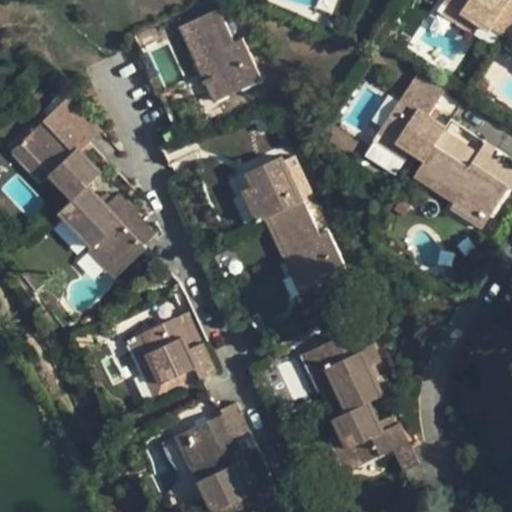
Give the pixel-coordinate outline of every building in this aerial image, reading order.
[(478,21),(447,0),(440,11),(471,32),(478,21)] [(511,0),(446,0),(447,0),(478,21),(492,31),(499,18),(511,26),(511,0)] [(212,65),(227,97),(264,80),(245,37),(237,42),(221,8),(183,27),(203,70),(212,65)] [(227,97),(212,65),(203,70),(219,102),(227,97)] [(419,73),(374,141),(407,162),(414,151),(427,160),(437,144),(430,139),(436,130),(443,135),(448,127),(431,116),(447,92),(419,73)] [(51,174),(73,198),(88,183),(101,171),(82,150),(101,132),(68,98),(21,143),(51,174)] [(157,135),(165,152),(196,137),(188,122),(157,135)] [(430,139),(437,144),(443,135),(436,130),(430,139)] [(196,137),(165,152),(172,167),(203,152),(196,137)] [(51,174),(21,143),(12,151),(43,183),(51,174)] [(470,167),(437,144),(427,160),(416,176),(455,202),(453,206),(485,227),(511,188),(511,165),(483,147),(470,167)] [(254,185),(269,219),(306,202),(284,155),(248,172),(254,185)] [(73,198),(60,211),(93,246),(89,250),(109,271),(141,241),(145,245),(157,232),(120,193),(108,204),(88,183),(73,198)] [(244,190),(259,224),(269,219),(254,185),(244,190)] [(321,234),(306,202),(269,219),(289,263),(298,258),(313,290),(349,272),(331,230),(321,234)] [(141,241),(109,271),(115,278),(148,248),(145,245),(141,241)] [(313,290),(298,258),(289,263),(303,294),(313,290)] [(236,327),(251,320),(237,288),(221,295),(236,327)] [(511,289),(503,303),(511,309),(511,289)] [(139,336),(154,370),(161,384),(197,368),(202,379),(218,371),(204,343),(200,345),(186,313),(139,336)] [(319,348),(336,384),(349,414),(373,403),(387,397),(372,367),(384,362),(367,325),(319,348)] [(154,370),(139,336),(128,341),(144,375),(154,370)] [(336,384),(319,348),(305,354),(321,391),(336,384)] [(270,361),(255,368),(271,402),(286,395),(270,361)] [(200,481),(214,511),(217,510),(250,496),(240,476),(252,470),(237,439),(251,433),(237,402),(222,409),(224,414),(187,431),(209,477),(200,481)] [(349,414),(337,420),(343,434),(359,468),(396,450),(406,472),(423,464),(416,448),(404,422),(387,431),(382,421),(373,403),(349,414)] [(382,421),(387,431),(404,422),(400,413),(382,421)] [(209,477),(187,431),(178,436),(200,481),(209,477)] [(359,468),(343,434),(333,439),(348,473),(359,468)] [(250,496),(217,510),(217,511),(271,511),(268,505),(260,491),(250,496)]
